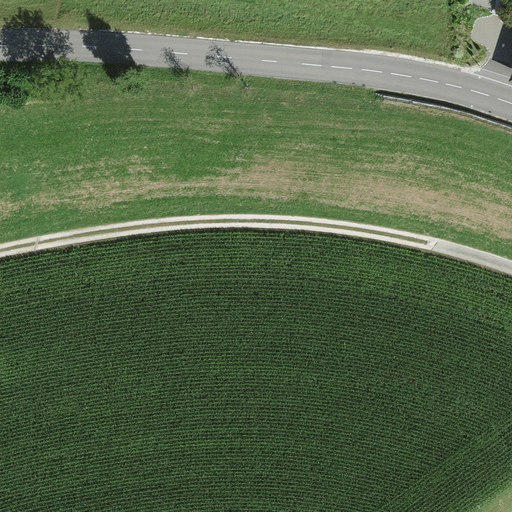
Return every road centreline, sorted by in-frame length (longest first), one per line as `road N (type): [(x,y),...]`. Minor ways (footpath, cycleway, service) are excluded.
road 1 (track): [(0,256),(84,236),(209,223),(332,228),(433,246),(511,272)]
road 2 (tertiary): [(0,45),(365,68),(511,102)]
